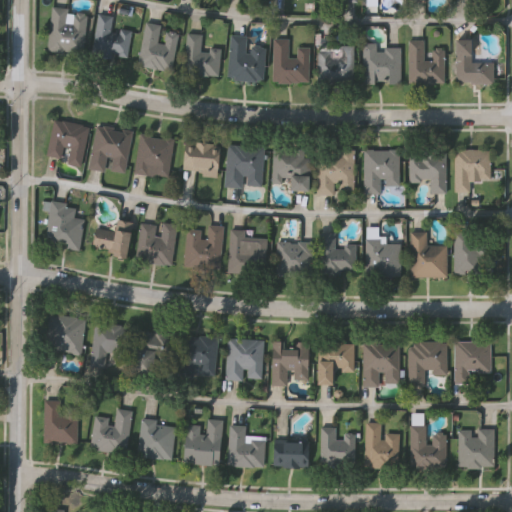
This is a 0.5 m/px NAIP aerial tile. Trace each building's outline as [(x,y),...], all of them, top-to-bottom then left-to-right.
[(46,50),(49,7),(85,9),(82,53),(46,50)] [(130,28),(126,55),(92,50),(97,14),(113,16),(111,26),(130,28)] [(136,64),(143,21),(162,24),(161,29),(176,31),(171,69),(136,64)] [(217,75),(181,72),(185,32),(201,33),(199,47),(219,49),(217,75)] [(263,45),(262,80),(226,78),(228,34),(245,34),(245,44),(263,45)] [(308,81),(271,81),(271,37),(290,37),(290,46),(308,46),(308,81)] [(407,39),(423,39),(423,58),(431,58),(431,47),(443,47),(443,82),(407,83),(407,39)] [(455,39),(471,39),(471,61),(492,61),(492,82),(455,82),(455,39)] [(399,46),(399,83),(361,83),(361,42),(375,42),(375,46),(399,46)] [(318,45),(352,46),(352,81),(318,81),(318,45)] [(63,161),(63,158),(45,155),(53,118),(88,125),(80,164),(63,161)] [(94,124),(130,129),(124,172),(88,167),(94,124)] [(167,177),(133,172),(138,133),(172,138),(167,177)] [(215,174),(182,169),(185,141),(218,146),(215,174)] [(262,145),(260,187),(224,186),(225,144),(262,145)] [(289,189),(289,181),(270,181),(270,148),(308,148),(308,189),(289,189)] [(398,185),(381,185),(381,192),(362,192),(362,148),(398,148),(398,185)] [(352,149),(352,190),(335,190),(334,193),(316,193),(316,149),(352,149)] [(453,149),(489,149),(489,178),(468,178),(468,191),(453,191),(453,149)] [(408,179),(408,151),(445,152),(444,192),(429,192),(429,179),(408,179)] [(73,215),(80,216),(78,244),(44,241),(48,200),(74,202),(73,215)] [(94,226),(113,230),(115,220),(132,224),(125,255),(89,247),(94,226)] [(171,264),(134,260),(139,220),(159,223),(159,221),(176,223),(171,264)] [(222,225),(220,268),(184,266),(185,227),(203,228),(204,224),(222,225)] [(246,228),(245,235),(265,236),(263,273),(226,271),(228,228),(246,228)] [(355,243),(354,271),(315,270),(316,229),(334,229),(334,243),(355,243)] [(409,231),(425,231),(425,244),(446,244),(446,276),(409,276),(409,231)] [(482,272),(453,272),(453,231),(482,231),(482,272)] [(399,240),(399,275),(364,275),(364,234),(376,234),(376,240),(399,240)] [(311,274),(274,274),(274,240),(311,240),(311,274)] [(83,316),(80,352),(46,350),(48,313),(83,316)] [(88,361),(93,321),(168,331),(163,371),(88,361)] [(177,371),(179,334),(216,336),(213,373),(177,371)] [(261,379),(224,378),(225,337),(261,338),(261,379)] [(307,340),(307,380),(285,379),(285,384),(270,384),(270,340),(307,340)] [(423,384),(406,384),(407,340),(446,341),(445,374),(423,373),(423,384)] [(453,382),(453,340),(488,340),(488,368),(467,368),(467,382),(453,382)] [(358,372),(334,372),(334,383),(317,382),(317,342),(358,342),(358,372)] [(361,384),(361,343),(398,343),(398,384),(361,384)] [(75,441),(42,441),(42,399),(59,399),(59,411),(75,411),(75,441)] [(130,409),(124,452),(89,447),(93,414),(112,416),(114,407),(130,409)] [(135,455),(139,417),(174,420),(170,458),(135,455)] [(182,461),(185,423),(204,424),(204,417),(221,418),(218,463),(182,461)] [(397,432),(397,466),(363,466),(364,421),(380,421),(380,431),(397,432)] [(444,466),(409,466),(408,424),(426,423),(426,432),(444,432),(444,466)] [(226,464),(227,424),(244,424),(244,438),(263,438),(262,465),(226,464)] [(319,462),(319,426),(334,426),(334,433),(354,434),(354,463),(319,462)] [(492,428),(492,465),(456,465),(456,428),(492,428)] [(308,439),(308,465),(273,465),(273,439),(308,439)]
